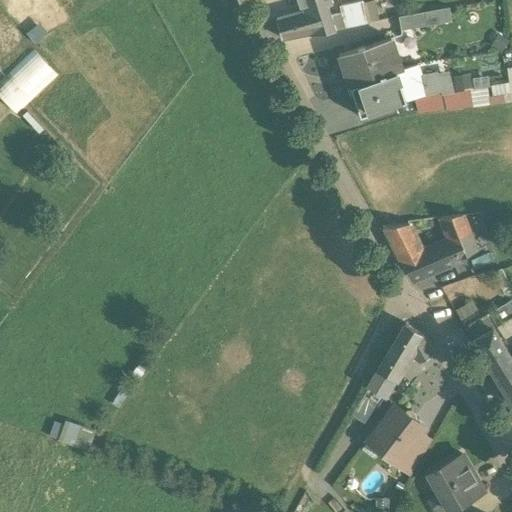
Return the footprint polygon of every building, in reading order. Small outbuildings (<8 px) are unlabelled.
[(301,7),(303,12),(276,19),(283,40),(311,34),(335,30),(331,16),(327,5),(332,3),(331,0),(296,0),(299,7),(301,7)] [(362,1),(340,6),(345,28),(367,23),(363,5),(362,1)] [(374,2),(363,5),(367,23),(378,20),(374,2)] [(425,12),(399,16),(401,30),(427,25),(425,12)] [(340,14),(331,16),(335,30),(344,28),(340,14)] [(390,38),(339,55),(349,87),(391,73),(401,70),(390,38)] [(0,81),(0,96),(16,112),(57,72),(34,49),(0,81)] [(391,73),(349,87),(360,118),(401,104),(391,73)] [(437,74),(421,77),(426,96),(441,91),(437,74)] [(426,96),(414,99),(418,113),(446,110),(443,98),(441,91),(426,96)] [(470,95),(443,98),(446,110),(471,107),(470,95)] [(385,117),(415,109),(413,103),(383,110),(385,117)] [(475,251),(461,215),(440,217),(449,241),(445,243),(453,262),(475,251)] [(408,223),(382,226),(393,247),(410,240),(414,238),(412,233),(408,223)] [(413,223),(408,223),(412,233),(417,231),(413,223)] [(445,243),(418,254),(410,240),(393,247),(410,280),(453,262),(445,243)] [(455,310),(464,324),(481,314),(472,300),(455,310)] [(464,327),(472,340),(492,328),(483,315),(464,327)] [(418,333),(404,324),(379,368),(393,377),(408,352),(418,333)] [(492,328),(472,340),(485,362),(505,350),(492,328)] [(418,333),(408,352),(417,357),(431,350),(425,338),(418,333)] [(511,360),(505,350),(485,362),(511,405),(511,360)] [(393,377),(379,368),(369,385),(384,394),(393,377)] [(365,395),(336,444),(349,451),(377,402),(365,395)] [(410,410),(405,411),(404,413),(394,405),(374,433),(385,442),(381,449),(396,460),(395,462),(396,463),(421,430),(423,427),(414,420),(415,418),(415,413),(410,410)] [(49,437),(89,451),(96,432),(56,417),(49,437)] [(421,430),(396,463),(410,474),(411,474),(432,438),(421,430)] [(462,456),(427,475),(443,505),(447,511),(460,504),(482,492),(462,456)]
